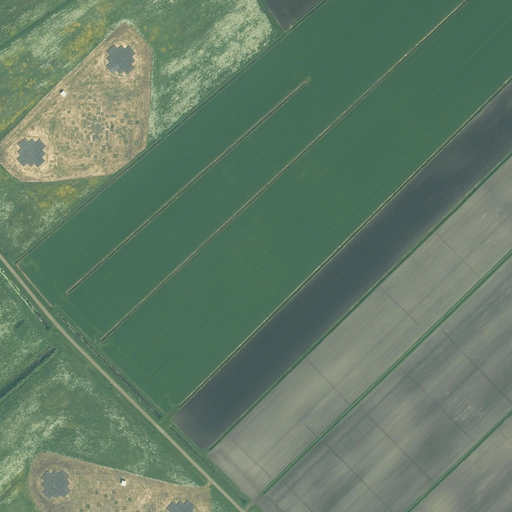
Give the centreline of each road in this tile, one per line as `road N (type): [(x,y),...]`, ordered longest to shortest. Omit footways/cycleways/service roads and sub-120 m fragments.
road 1 (track): [(0,149),(110,39),(137,46),(141,125),(128,145),(68,173),(16,166)]
road 2 (unclassified): [(242,511),(55,323),(0,256)]
road 3 (track): [(210,480),(184,492),(58,459),(40,465),(34,479),(50,511)]
